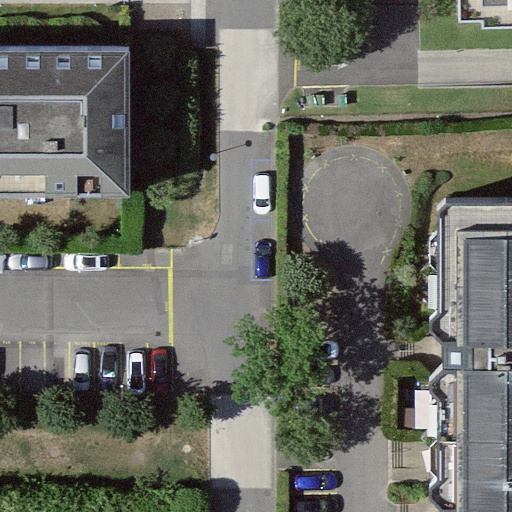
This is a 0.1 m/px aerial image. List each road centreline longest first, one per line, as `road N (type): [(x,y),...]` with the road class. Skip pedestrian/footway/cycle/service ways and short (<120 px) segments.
road 1 (residential): [(249,511),(249,0)]
road 2 (residential): [(364,511),(364,257),(351,208)]
